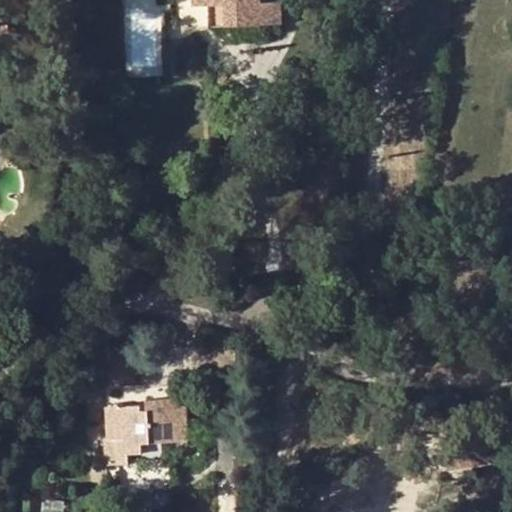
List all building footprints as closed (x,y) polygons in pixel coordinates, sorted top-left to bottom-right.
[(192,0),(193,8),(207,7),(208,28),(280,24),(279,3),(258,4),(257,0),(192,0)] [(131,355),(97,356),(98,386),(132,384),(131,355)] [(141,455),(140,446),(147,445),(170,444),(186,443),(184,400),(147,401),(148,412),(139,413),(138,407),(104,409),(106,440),(123,440),(123,455),(141,455)] [(419,469),(460,468),(460,432),(419,432),(419,469)] [(106,440),(107,455),(123,455),(123,440),(106,440)] [(139,507),(139,490),(118,491),(119,508),(139,507)]
